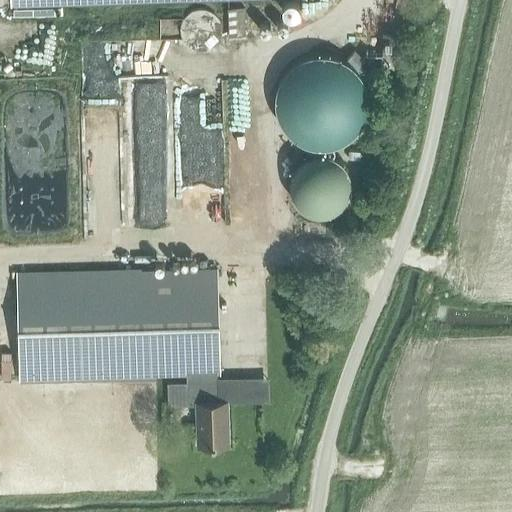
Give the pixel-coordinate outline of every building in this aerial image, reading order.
[(244,8),(227,8),(228,35),(244,35),(244,8)] [(167,32),(181,32),(180,16),(166,17),(167,32)] [(315,93),(286,121),(299,135),(342,126),(336,119),(342,113),(336,106),(333,92),(346,80),(337,70),(343,68),(335,60),(324,62),(308,77),(309,77),(313,94),(315,93)] [(136,102),(158,103),(158,83),(137,83),(136,102)] [(348,151),(348,159),(360,160),(360,152),(348,151)] [(306,213),(354,198),(339,153),(292,168),(306,213)] [(197,446),(227,445),(226,405),(226,401),(217,402),(216,380),(216,374),(219,374),(216,269),(17,275),(19,379),(186,374),(186,383),(167,383),(168,406),(196,405),(197,446)] [(268,379),(216,380),(217,402),(226,401),(226,405),(269,404),(268,379)]
